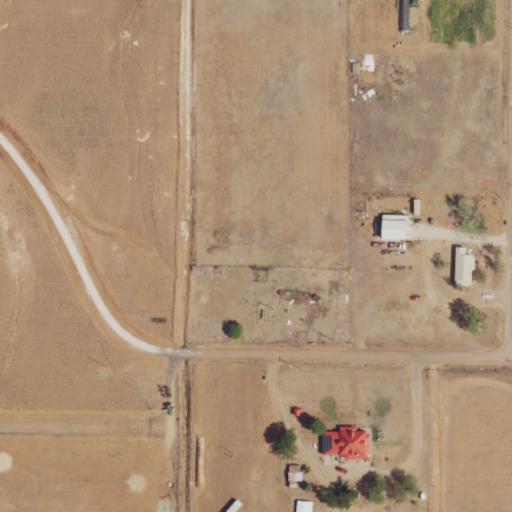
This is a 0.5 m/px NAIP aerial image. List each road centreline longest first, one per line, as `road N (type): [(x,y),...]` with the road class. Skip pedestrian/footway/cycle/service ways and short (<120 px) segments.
road 1 (residential): [(164,364),(165,0)]
road 2 (residential): [(511,355),(164,364)]
